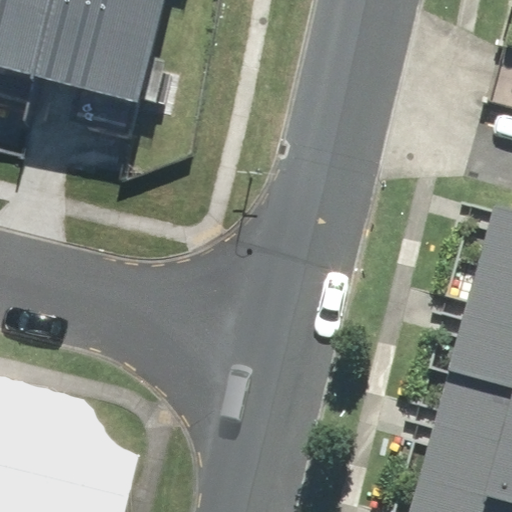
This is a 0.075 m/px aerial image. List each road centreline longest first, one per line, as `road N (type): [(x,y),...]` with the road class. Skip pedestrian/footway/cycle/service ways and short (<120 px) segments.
road 1 (residential): [(0,280),(274,348)]
road 2 (tertiary): [(334,115),(274,348)]
road 3 (residential): [(334,115),(511,162)]
road 4 (tertiary): [(274,348),(236,511)]
